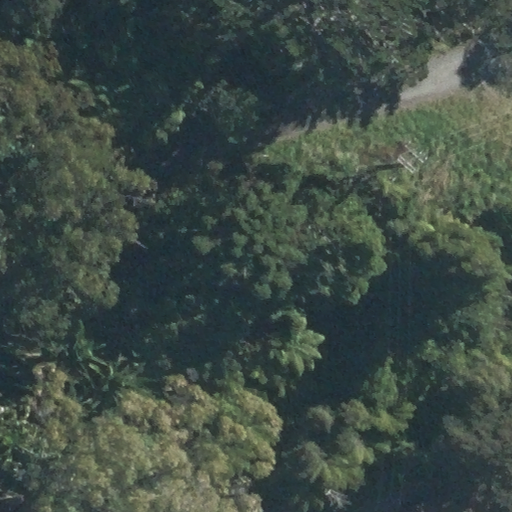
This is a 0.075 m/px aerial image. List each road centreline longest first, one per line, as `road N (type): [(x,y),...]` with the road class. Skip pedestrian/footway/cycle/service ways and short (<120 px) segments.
road 1 (track): [(0,189),(136,185),(395,121)]
road 2 (unclassified): [(395,121),(511,64)]
